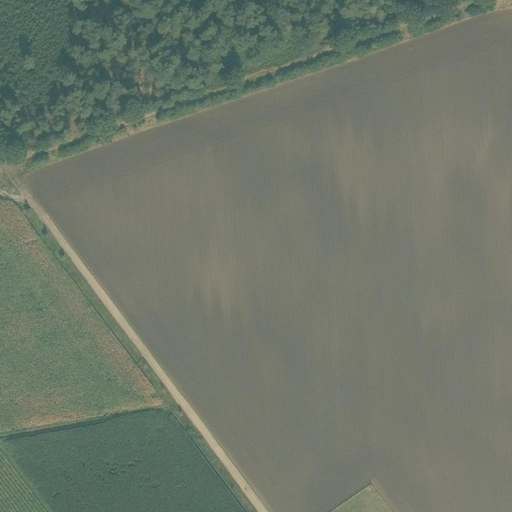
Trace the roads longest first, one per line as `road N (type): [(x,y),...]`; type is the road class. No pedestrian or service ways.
road 1 (track): [(502,0),(2,162)]
road 2 (track): [(264,511),(2,162)]
